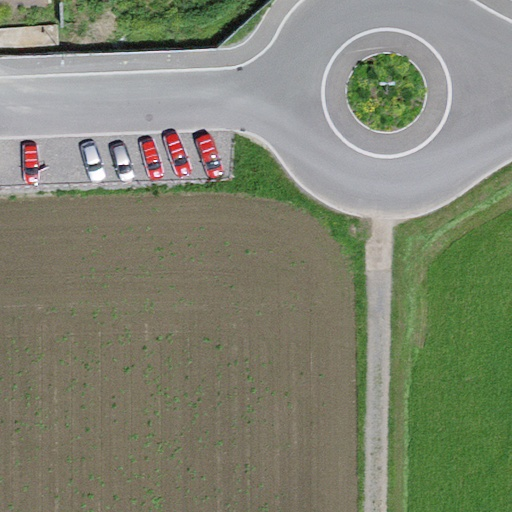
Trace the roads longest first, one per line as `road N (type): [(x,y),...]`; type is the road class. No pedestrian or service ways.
road 1 (track): [(382,191),(380,511)]
road 2 (residential): [(294,96),(298,124),(330,170),(382,191),(412,190),(463,162),(490,110),(490,81)]
road 3 (residential): [(0,108),(294,96)]
road 4 (residential): [(361,0),(311,36),(294,96)]
